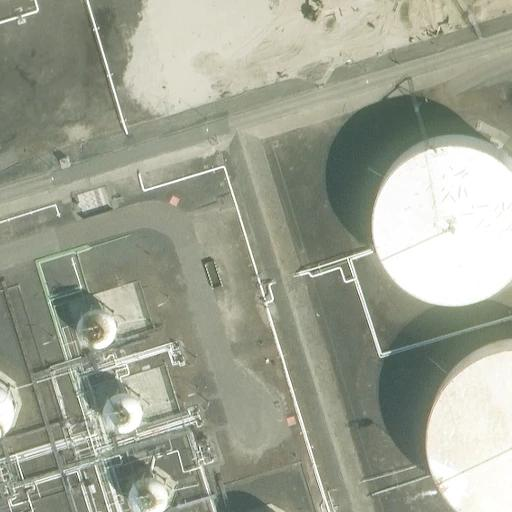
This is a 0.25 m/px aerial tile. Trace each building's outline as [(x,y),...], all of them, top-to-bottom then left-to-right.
[(511,152),(511,150),(500,142),(486,134),(479,132),(468,129),(453,128),(444,128),(436,130),(429,132),(420,135),(407,143),(396,152),(387,165),(379,178),(377,186),(375,195),(374,209),(375,223),(377,231),(379,239),(387,253),(395,264),(407,274),(420,282),(429,286),(436,288),(452,289),(466,289),(473,287),(485,284),(492,280),(498,276),(511,267),(511,265),(511,152)] [(122,320),(122,319),(121,314),(119,310),(115,303),(108,298),(104,297),(99,296),(93,297),(89,298),(83,303),(80,306),(78,310),(76,314),(76,319),(77,327),(79,332),(82,335),(88,340),(97,342),(102,342),(108,341),(115,336),(120,329),(121,325),(122,320)] [(511,331),(500,335),(485,342),(479,347),(469,355),(463,362),(458,368),(454,376),(450,383),(447,392),(445,401),(444,410),(443,418),(444,427),(445,438),(450,453),(458,467),(468,480),(476,487),(483,492),(496,499),(505,503),(511,504),(511,331)] [(22,403),(21,395),(19,389),(16,383),(12,377),(5,372),(1,370),(0,369),(0,436),(5,434),(11,429),(15,424),(19,418),(21,410),(22,403)] [(150,408),(150,406),(148,399),(147,395),(144,391),(138,387),(130,385),(124,385),(121,386),(118,387),(114,391),(111,393),(109,398),(107,406),(108,414),(112,421),(116,424),(119,426),(124,428),(128,428),(133,428),(137,426),(143,422),(148,415),(150,408)] [(175,487),(174,479),(169,473),(163,468),(160,467),(155,466),(148,467),(145,468),(140,471),(137,475),(135,478),(133,486),(134,494),(138,501),(142,504),(145,506),(152,508),(160,507),(164,505),(168,502),(171,499),(173,496),(174,492),(175,487)]
